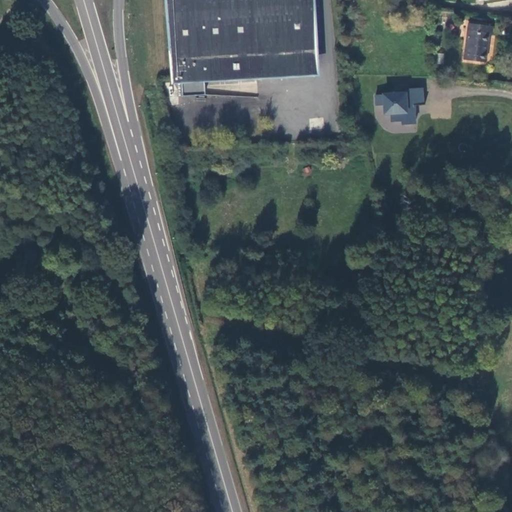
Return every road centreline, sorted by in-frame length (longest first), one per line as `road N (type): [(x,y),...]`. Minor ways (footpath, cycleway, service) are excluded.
road 1 (secondary): [(44,0),(87,65),(147,249),(170,295)]
road 2 (secondary): [(84,0),(152,233)]
road 3 (secondary): [(152,233),(118,0)]
road 4 (secondary): [(170,295),(233,511)]
